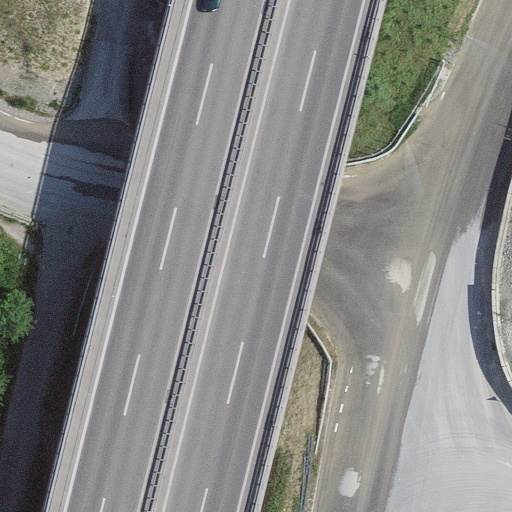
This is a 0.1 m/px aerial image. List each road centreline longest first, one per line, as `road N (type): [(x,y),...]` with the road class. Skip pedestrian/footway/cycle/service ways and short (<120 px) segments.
road 1 (motorway): [(225,0),(98,511)]
road 2 (motorway): [(199,511),(325,0)]
road 3 (track): [(120,0),(9,511)]
